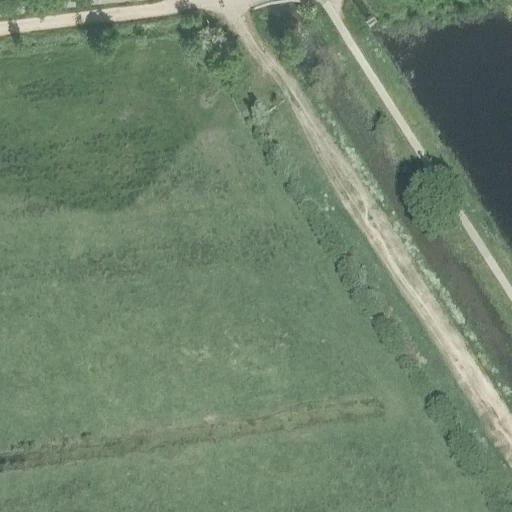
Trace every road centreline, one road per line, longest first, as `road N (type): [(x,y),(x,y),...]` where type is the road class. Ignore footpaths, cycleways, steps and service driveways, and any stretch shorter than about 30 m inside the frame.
road 1 (track): [(511,450),(223,2)]
road 2 (track): [(0,30),(223,2)]
